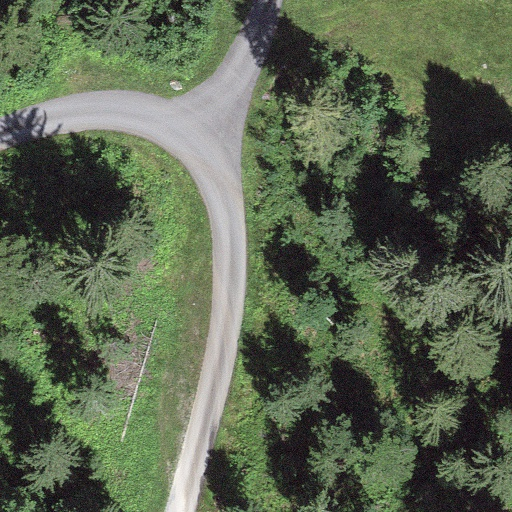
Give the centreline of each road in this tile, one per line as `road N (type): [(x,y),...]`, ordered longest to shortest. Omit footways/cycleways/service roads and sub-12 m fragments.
road 1 (track): [(0,139),(94,112),(137,113),(179,123),(216,149),(265,0)]
road 2 (track): [(216,149),(229,205),(217,345),(178,511)]
